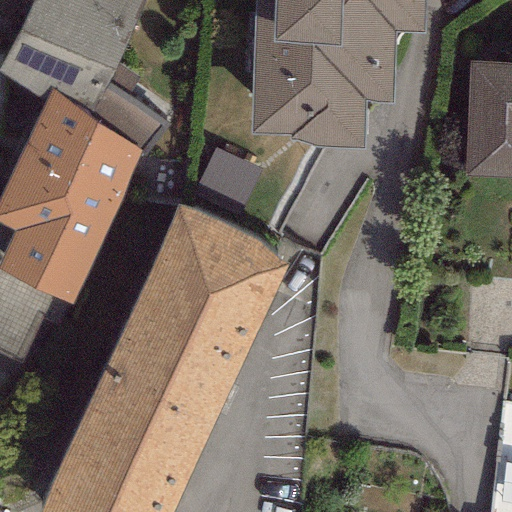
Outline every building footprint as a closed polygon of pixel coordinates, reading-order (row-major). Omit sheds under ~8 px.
[(54,77),(136,142),(142,147),(164,118),(101,74),(135,0),(30,0),(3,55),(50,85),(54,77)] [(261,0),(258,108),(297,109),(297,114),(354,114),(353,68),(383,70),(385,1),(415,1),(414,0),(261,0)] [(511,62),(476,61),(472,157),(511,158),(511,62)] [(123,170),(136,142),(54,77),(50,85),(0,190),(0,210),(20,220),(5,252),(70,283),(123,170)] [(212,151),(198,185),(241,202),(254,168),(212,151)] [(66,511),(147,511),(275,241),(179,196),(37,499),(66,511)] [(511,260),(511,203),(467,201),(464,273),(492,274),(493,260),(511,260)] [(54,315),(70,283),(5,252),(20,220),(0,210),(0,345),(18,354),(40,309),(54,315)] [(0,345),(0,393),(18,354),(0,345)] [(511,511),(511,401),(500,400),(488,511),(511,511)]
